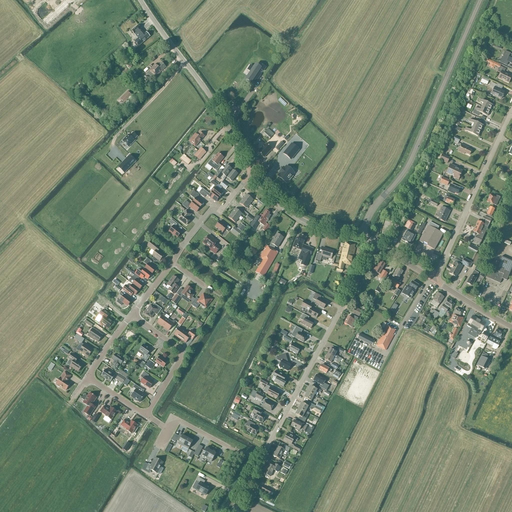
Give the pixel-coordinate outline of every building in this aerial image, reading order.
[(42,20),(45,24),(46,26),(69,6),(64,0),(42,20)] [(138,45),(138,46),(142,43),(149,37),(146,33),(144,34),(137,26),(132,31),(138,38),(134,41),(135,42),(134,43),(134,44),(136,46),(137,46),(138,45)] [(511,50),(502,46),(500,49),(504,51),(511,54),(511,50)] [(132,67),(125,58),(123,60),(129,68),(130,68),(132,67)] [(500,67),(501,65),(487,59),(485,61),(490,64),(488,66),(493,69),(495,66),(499,68),(498,72),(501,73),(498,79),(508,83),(511,76),(504,72),(505,69),(500,67)] [(161,63),(157,67),(155,65),(149,71),(156,78),(166,68),(161,63)] [(250,66),(248,70),(250,72),(251,72),(246,80),(249,82),(251,83),(252,81),(255,83),(260,75),(257,73),(258,72),(260,69),(263,71),(266,68),(260,64),(258,66),(256,65),(254,68),(250,66)] [(149,83),(153,79),(144,71),(140,75),(149,83)] [(497,85),(491,82),(489,87),(493,89),(491,94),(501,99),(504,92),(501,90),(503,86),(497,84),(497,85)] [(128,92),(120,99),(124,103),(132,96),(128,92)] [(482,107),(490,111),(492,105),(479,99),(478,101),(483,104),(482,107)] [(487,116),(490,111),(482,107),(480,110),(475,108),(474,110),(487,116)] [(472,127),(480,131),(483,125),(470,119),(469,122),(474,124),(472,127)] [(478,137),(480,131),(472,127),(471,130),(466,128),(465,130),(478,137)] [(262,135),(268,140),(273,135),(272,135),(274,134),(267,129),(262,135)] [(205,136),(200,132),(197,135),(195,134),(188,142),(195,147),(205,136)] [(122,141),(128,147),(135,141),(134,140),(137,136),(133,133),(130,136),(128,134),(122,141)] [(284,144),(281,142),(275,148),(278,151),(284,144)] [(291,160),(299,150),(291,143),(283,154),(291,160)] [(266,144),(258,152),(264,158),(272,149),(266,144)] [(469,155),(471,151),(469,149),(470,148),(461,144),(458,151),(464,154),(465,153),(469,155)] [(199,160),(206,152),(201,148),(194,156),(199,160)] [(218,164),(223,157),(218,153),(213,159),(212,158),(207,164),(217,171),(221,166),(218,164)] [(447,163),(449,158),(442,154),(440,160),(447,163)] [(124,173),(136,161),(130,155),(118,167),(124,173)] [(187,166),(190,162),(183,156),(180,159),(187,166)] [(458,170),(455,169),(456,167),(450,164),(446,173),(454,177),(453,178),(458,180),(462,171),(458,169),(458,170)] [(225,176),(231,169),(227,165),(222,171),(219,170),(214,176),(219,180),(221,177),(224,179),(226,177),(225,176)] [(292,176),(294,173),(287,167),(285,170),(283,168),(279,172),(281,173),(278,177),(286,183),(288,180),(289,181),(293,177),(292,176)] [(232,181),(238,174),(233,170),(227,178),(232,181)] [(447,186),(450,180),(442,177),(440,182),(447,186)] [(212,192),(219,197),(223,193),(216,187),(218,185),(212,181),(210,183),(214,186),(213,188),(214,189),(212,192)] [(226,189),(229,185),(223,181),(221,183),(220,185),(226,189)] [(453,186),(451,185),(450,185),(447,191),(450,193),(454,195),(455,193),(457,194),(460,189),(453,186)] [(437,188),(435,187),(433,192),(435,192),(435,193),(439,195),(437,198),(443,201),(445,202),(452,205),(454,200),(447,197),(445,196),(443,195),(444,191),(437,188)] [(219,197),(212,192),(210,195),(202,189),(199,193),(204,198),(206,195),(215,202),(219,197)] [(193,202),(200,208),(204,203),(197,198),(199,195),(193,191),(190,195),(195,199),(193,202)] [(243,199),(250,204),(253,200),(246,194),(243,199)] [(495,197),(490,195),(487,201),(496,206),(497,202),(498,202),(500,197),(496,196),(495,197)] [(246,209),(250,204),(243,199),(239,203),(246,209)] [(200,208),(193,202),(191,205),(186,201),(182,205),(188,210),(190,207),(196,212),(200,208)] [(447,215),(449,211),(441,207),(437,217),(441,219),(440,220),(444,222),(447,218),(446,217),(447,215)] [(491,216),(495,209),(490,207),(487,214),(491,216)] [(232,213),(238,218),(242,214),(235,208),(232,213)] [(178,220),(186,226),(191,220),(189,218),(191,214),(186,210),(183,214),(178,220)] [(270,213),(266,210),(262,216),(260,214),(259,217),(256,215),(249,226),(254,230),(259,223),(264,226),(271,216),(269,214),(270,213)] [(235,223),(238,218),(232,213),(228,217),(235,223)] [(475,227),(486,231),(491,219),(485,216),(482,222),(485,223),(484,224),(478,221),(475,227)] [(171,234),(177,239),(182,232),(175,227),(177,224),(171,220),(169,223),(173,226),(171,229),(169,229),(169,234),(171,234)] [(229,230),(226,227),(219,222),(215,227),(219,230),(222,233),(225,229),(228,232),(229,230)] [(419,235),(426,223),(423,222),(417,234),(419,235)] [(439,227),(430,222),(428,226),(428,225),(419,242),(422,244),(423,242),(427,245),(426,246),(434,250),(443,234),(439,232),(437,230),(439,227)] [(242,232),(245,227),(241,224),(237,229),(242,232)] [(238,237),(241,232),(234,227),(231,231),(238,237)] [(479,245),(486,231),(475,227),(473,232),(479,235),(477,237),(476,236),(474,239),(473,242),(479,245)] [(410,245),(413,239),(415,236),(412,234),(413,234),(410,232),(410,233),(407,231),(402,240),(410,245)] [(263,260),(255,273),(263,277),(278,253),(273,250),(275,246),(277,248),(280,243),(280,244),(281,242),(282,241),(283,240),(282,239),(283,238),(280,236),(280,235),(279,235),(276,233),(270,243),(271,244),(269,247),(266,245),(264,249),(259,258),(263,260)] [(217,242),(208,235),(207,238),(206,237),(204,239),(205,240),(203,242),(211,249),(210,250),(215,254),(220,248),(215,244),(217,242)] [(306,239),(306,237),(299,235),(298,238),(296,238),(292,247),(301,251),(306,239)] [(159,261),(163,256),(158,252),(161,248),(157,246),(151,241),(148,246),(155,251),(152,255),(155,258),(154,259),(154,261),(155,262),(157,261),(158,260),(159,261)] [(351,265),(355,248),(354,248),(354,245),(345,243),(344,249),(343,248),(340,263),(339,262),(338,267),(337,267),(336,271),(342,273),(343,269),(345,264),(351,265)] [(306,267),(310,256),(313,249),(304,245),(301,252),(305,254),(301,265),(306,267)] [(331,259),(333,251),(323,248),(320,255),(318,254),(316,261),(320,262),(322,256),(331,259)] [(476,265),(481,256),(477,254),(472,263),(476,265)] [(506,280),(511,267),(511,261),(501,257),(495,270),(490,268),(486,277),(500,283),(502,277),(505,278),(504,279),(506,280)] [(144,269),(151,274),(152,274),(156,269),(150,264),(152,262),(147,258),(144,263),(147,265),(144,269)] [(472,263),(464,259),(462,263),(459,261),(457,264),(454,262),(450,270),(451,271),(449,273),(455,277),(457,274),(457,275),(463,265),(469,268),(472,263)] [(381,271),(385,264),(380,261),(376,267),(374,266),(371,270),(379,275),(380,274),(379,277),(383,279),(386,274),(381,271)] [(398,280),(403,272),(397,268),(392,276),(393,277),(391,279),(392,279),(389,283),(397,288),(400,284),(396,282),(397,279),(398,280)] [(151,274),(144,269),(142,272),(138,269),(135,274),(139,278),(141,275),(147,280),(151,274)] [(471,275),(466,283),(472,286),(476,278),(478,273),(474,271),(471,275)] [(137,280),(139,278),(135,274),(129,282),(132,285),(139,290),(143,285),(137,280)] [(173,294),(178,287),(175,285),(179,280),(173,276),(167,285),(170,287),(168,290),(173,294)] [(419,285),(412,281),(409,286),(410,286),(409,287),(407,286),(402,293),(410,298),(415,291),(414,290),(415,289),(416,290),(419,285)] [(139,290),(132,285),(129,288),(126,285),(122,290),(131,296),(133,294),(135,295),(139,290)] [(190,300),(193,295),(190,293),(192,290),(187,286),(181,294),(179,296),(176,294),(171,302),(176,305),(181,298),(183,299),(184,296),(187,298),(190,300)] [(124,295),(121,293),(120,295),(122,297),(120,300),(119,300),(117,302),(121,305),(123,303),(127,306),(131,301),(124,295)] [(324,309),(327,303),(320,299),(321,297),(315,293),(313,299),(316,301),(315,304),(324,309)] [(437,308),(439,304),(443,297),(437,293),(433,300),(430,303),(437,308)] [(208,298),(203,294),(199,300),(196,298),(191,305),(196,309),(200,304),(205,308),(209,303),(210,303),(212,300),(209,297),(208,298)] [(436,312),(433,317),(436,319),(439,314),(443,316),(449,308),(451,309),(454,304),(447,299),(443,304),(444,304),(440,310),(441,310),(439,313),(436,312)] [(316,318),(319,313),(311,308),(313,306),(304,301),(301,306),(309,311),(307,314),(316,318)] [(161,309),(154,304),(152,306),(150,305),(146,311),(146,310),(143,314),(147,316),(151,318),(154,313),(157,315),(161,309)] [(359,316),(362,311),(353,307),(350,312),(359,316)] [(460,317),(463,312),(455,308),(452,315),(449,322),(459,327),(463,318),(460,317)] [(102,318),(99,322),(108,329),(113,322),(107,318),(109,314),(103,310),(99,315),(102,318)] [(163,327),(168,320),(164,317),(166,315),(164,313),(157,323),(163,327)] [(310,329),(314,323),(307,320),(309,317),(303,314),(300,319),(303,321),(302,324),(310,329)] [(353,316),(351,315),(349,317),(348,316),(344,323),(353,328),(358,318),(353,316)] [(421,327),(427,318),(422,315),(416,324),(421,327)] [(477,335),(478,336),(485,324),(472,316),(467,326),(471,328),(468,334),(475,338),(477,335)] [(168,320),(163,327),(168,331),(175,321),(173,320),(171,322),(168,320)] [(386,350),(394,336),(393,335),(395,330),(386,325),(383,330),(384,331),(376,346),(383,349),(386,350)] [(296,327),(291,336),(295,338),(303,343),(306,337),(301,334),(303,330),(296,327)] [(98,342),(102,335),(96,332),(97,331),(93,328),(87,336),(94,340),(98,342)] [(180,339),(185,332),(179,328),(174,335),(180,339)] [(453,341),(458,330),(454,328),(449,339),(453,341)] [(188,334),(185,332),(180,339),(186,343),(189,338),(192,340),(196,334),(191,330),(188,334)] [(498,345),(504,334),(496,330),(493,335),(491,334),(489,338),(488,340),(498,345)] [(372,346),(375,341),(360,333),(357,338),(372,346)] [(81,343),(76,350),(79,352),(88,358),(93,350),(84,344),(84,345),(81,343)] [(273,350),(275,346),(269,343),(267,346),(267,347),(265,350),(269,352),(271,349),(273,350)] [(297,354),(300,348),(292,344),(289,350),(297,354)] [(143,345),(139,350),(138,352),(143,356),(141,359),(146,362),(150,356),(147,354),(150,350),(143,345)] [(62,346),(60,350),(68,354),(70,350),(62,346)] [(337,360),(340,361),(342,359),(339,357),(335,355),(337,352),(330,349),(327,354),(334,357),(337,359),(337,360)] [(70,360),(67,364),(70,366),(78,372),(82,365),(76,361),(78,358),(76,357),(71,354),(68,358),(70,360)] [(120,365),(124,359),(116,354),(112,360),(114,361),(110,367),(116,370),(119,365),(120,365)] [(288,371),(291,365),(287,363),(288,362),(287,359),(285,354),(276,357),(277,360),(281,362),(280,364),(280,365),(279,365),(280,369),(282,368),(288,371)] [(331,363),(334,357),(327,354),(324,360),(331,363)] [(163,368),(167,362),(159,356),(155,362),(163,368)] [(490,360),(481,356),(476,365),(485,370),(490,360)] [(333,371),(331,370),(328,369),(329,369),(322,365),(319,370),(326,373),(327,371),(332,374),(333,371)] [(110,382),(115,376),(105,369),(101,376),(104,379),(106,380),(110,382)] [(128,376),(120,370),(118,373),(126,379),(128,376)] [(338,378),(339,375),(341,372),(336,370),(333,375),(338,378)] [(286,376),(276,371),(273,376),(272,377),(273,378),(272,380),(274,381),(274,382),(278,384),(278,383),(283,386),(287,380),(285,379),(286,376)] [(66,382),(70,376),(65,372),(61,378),(60,378),(56,384),(57,385),(57,386),(59,387),(60,387),(66,391),(70,384),(66,382)] [(149,389),(153,383),(147,378),(149,376),(144,372),(140,378),(142,379),(142,381),(140,384),(144,386),(144,385),(149,389)] [(122,384),(126,379),(119,374),(115,379),(122,384)] [(316,375),(313,381),(318,383),(317,386),(326,391),(329,386),(323,383),(325,380),(316,375)] [(140,402),(145,395),(142,393),(144,391),(135,385),(133,388),(136,389),(131,396),(135,399),(134,400),(134,401),(136,402),(137,401),(140,402)] [(267,385),(263,392),(267,394),(273,397),(273,396),(277,398),(280,393),(276,391),(276,390),(270,387),(267,385)] [(314,395),(316,391),(320,393),(321,391),(317,389),(317,390),(310,386),(307,392),(314,395)] [(264,396),(253,390),(250,396),(254,399),(255,397),(262,400),(264,396)] [(318,397),(314,395),(307,392),(304,397),(311,401),(313,397),(317,399),(318,397)] [(81,399),(84,401),(83,403),(87,406),(83,412),(89,417),(95,407),(92,405),(97,398),(89,393),(87,397),(85,395),(84,395),(81,399)] [(270,411),(274,404),(266,400),(262,407),(270,411)] [(305,412),(306,411),(307,408),(311,410),(312,408),(308,406),(301,403),(298,408),(305,412)] [(109,410),(103,406),(100,412),(105,415),(105,416),(111,420),(117,412),(111,407),(109,410)] [(254,419),(262,423),(265,417),(261,414),(262,412),(255,408),(252,413),(256,415),(254,419)] [(309,413),(306,411),(305,412),(298,408),(295,414),(302,418),(304,413),(308,415),(309,413)] [(95,423),(100,416),(96,414),(91,421),(95,423)] [(129,424),(128,423),(124,420),(120,425),(126,429),(125,430),(132,434),(137,425),(131,421),(129,424)] [(305,426),(302,425),(294,420),(291,426),(299,431),(300,428),(303,429),(302,430),(306,432),(308,427),(305,425),(305,426)] [(255,435),(258,429),(252,426),(253,424),(248,421),(245,426),(249,428),(247,431),(255,435)] [(114,427),(110,434),(114,437),(119,430),(114,427)] [(297,441),(298,439),(287,433),(284,440),(291,444),(294,439),(297,441)] [(179,442),(178,444),(183,447),(188,438),(183,435),(182,436),(179,435),(178,436),(175,434),(171,440),(175,442),(176,441),(179,442)] [(193,440),(188,438),(183,447),(188,449),(192,443),(193,440)] [(284,446),(282,449),(278,447),(273,456),(279,459),(282,455),(285,457),(289,449),(284,446)] [(206,448),(202,456),(207,459),(211,450),(206,448)] [(211,450),(207,459),(212,462),(216,453),(211,450)] [(148,464),(145,470),(148,471),(149,470),(149,469),(157,473),(160,475),(163,469),(160,467),(163,462),(155,458),(155,459),(151,466),(150,465),(148,464)] [(280,467),(274,464),(273,467),(268,464),(264,473),(270,477),(274,470),(277,472),(280,467)] [(204,481),(198,478),(196,481),(200,483),(196,490),(206,495),(210,488),(203,484),(204,481)] [(269,495),(272,491),(263,486),(261,490),(269,495)]
